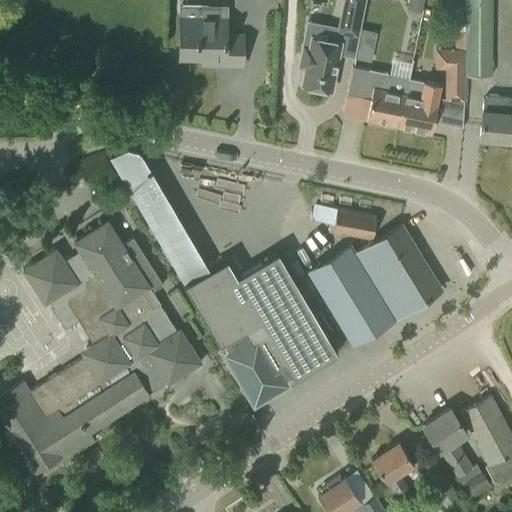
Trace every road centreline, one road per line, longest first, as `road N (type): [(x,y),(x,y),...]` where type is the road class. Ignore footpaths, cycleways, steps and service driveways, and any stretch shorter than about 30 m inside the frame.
road 1 (tertiary): [(511,270),(435,195),(0,103)]
road 2 (residential): [(188,501),(511,293)]
